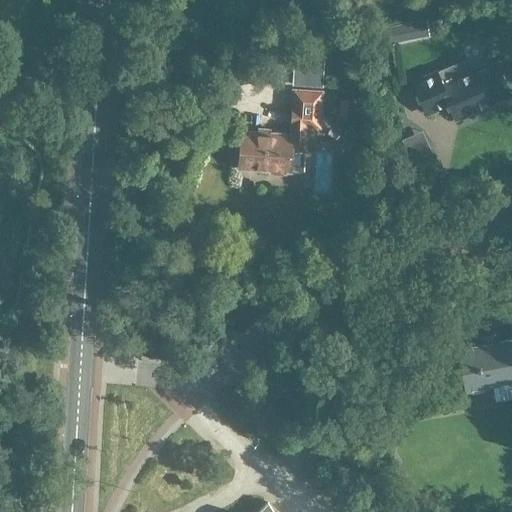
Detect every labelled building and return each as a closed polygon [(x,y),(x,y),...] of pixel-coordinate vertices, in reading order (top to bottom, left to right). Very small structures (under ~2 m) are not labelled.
[(430,38),(426,22),(382,30),(386,48),(430,38)] [(501,75),(496,62),(495,59),(466,71),(461,60),(436,71),(436,69),(410,80),(425,115),(447,106),(453,121),(472,112),(474,116),(489,110),(487,106),(510,96),(504,81),(506,80),(504,74),(501,75)] [(236,168),(235,168),(235,170),(268,171),(267,174),(285,175),(286,173),(291,173),(291,171),(290,171),(290,170),(302,171),(304,152),(306,152),(307,128),(321,129),(323,90),(320,90),(321,76),(297,75),(296,88),(291,88),(288,135),(238,132),(236,168)] [(401,139),(407,163),(431,153),(421,130),(401,139)] [(511,396),(511,338),(495,342),(494,335),(476,339),(477,345),(456,350),(463,388),(470,387),(470,393),(484,390),(483,385),(492,383),(495,400),(511,396)] [(476,496),(496,461),(424,421),(404,456),(476,496)] [(274,511),(267,500),(263,505),(255,511),(274,511)]
